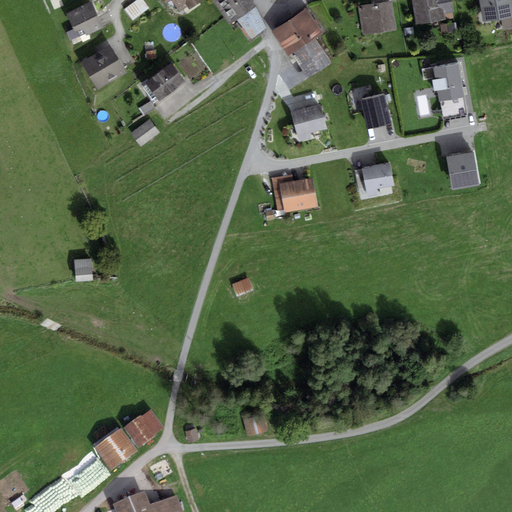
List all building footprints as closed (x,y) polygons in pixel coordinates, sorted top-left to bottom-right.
[(142,0),(127,12),(135,22),(150,11),(142,0)] [(166,0),(177,15),(199,0),(166,0)] [(250,0),(217,0),(233,23),(237,20),(256,7),(250,0)] [(451,0),(412,0),(415,24),(453,21),(451,0)] [(511,5),(511,0),(481,0),(485,20),(501,18),(503,31),(511,30),(511,5)] [(391,2),(358,8),(363,37),(396,31),(391,2)] [(256,7),(237,20),(252,39),(265,29),(256,7)] [(92,8),(70,19),(79,38),(101,28),(92,8)] [(306,10),(274,32),(288,54),(321,32),(306,10)] [(445,26),(446,36),(461,34),(460,25),(445,26)] [(317,37),(291,54),(302,71),(299,74),(305,83),(334,63),(317,37)] [(110,49),(82,66),(97,91),(125,74),(110,49)] [(469,114),(460,63),(423,69),(425,79),(438,77),(445,118),(469,114)] [(170,64),(144,84),(157,101),(184,82),(170,64)] [(383,96),(362,101),(369,127),(389,122),(383,96)] [(151,104),(141,110),(146,118),(155,113),(151,104)] [(319,107),(293,114),(300,139),(310,137),(308,132),(325,127),(319,107)] [(148,121),(130,136),(141,150),(160,135),(148,121)] [(379,133),(381,143),(393,140),(391,130),(379,133)] [(475,148),(447,153),(453,187),(481,182),(475,148)] [(388,163),(358,170),(364,199),(376,196),(375,189),(393,185),(388,163)] [(285,178),(270,181),(276,217),(320,208),(314,178),(286,183),(285,178)] [(91,261),(74,261),(74,281),(91,280),(91,261)] [(250,279),(234,284),(238,297),(254,292),(250,279)] [(150,416),(124,434),(137,452),(163,434),(150,416)] [(263,417),(244,421),(248,438),(267,434),(263,417)] [(196,429),(185,431),(188,441),(198,439),(196,429)] [(120,435),(94,454),(110,476),(136,457),(120,435)] [(166,461),(147,470),(155,486),(174,477),(166,461)] [(142,496),(110,509),(111,511),(183,511),(178,499),(148,510),(142,496)]
